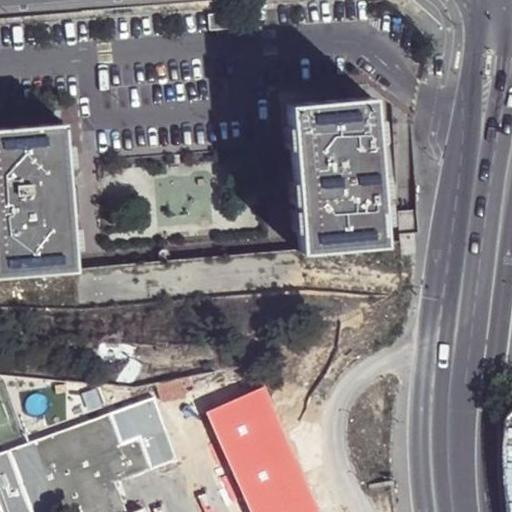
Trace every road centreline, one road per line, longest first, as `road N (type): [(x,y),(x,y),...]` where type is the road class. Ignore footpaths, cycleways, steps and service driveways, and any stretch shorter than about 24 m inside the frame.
road 1 (tertiary): [(485,0),(435,363),(435,511)]
road 2 (tertiary): [(477,511),(474,450),(511,60)]
